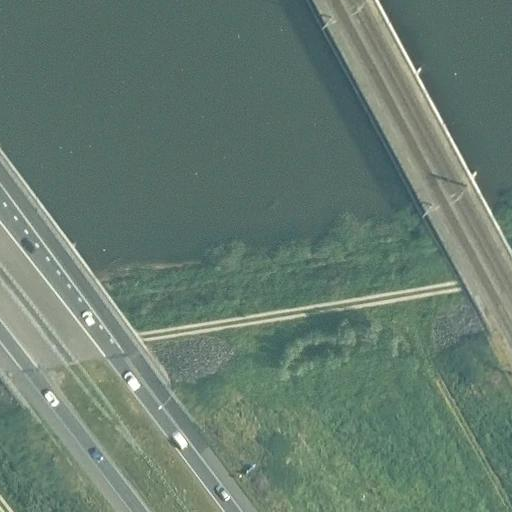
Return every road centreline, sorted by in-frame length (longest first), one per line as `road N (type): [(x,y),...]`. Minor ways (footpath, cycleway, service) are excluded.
road 1 (trunk): [(232,511),(0,209)]
road 2 (trunk): [(0,329),(139,511)]
